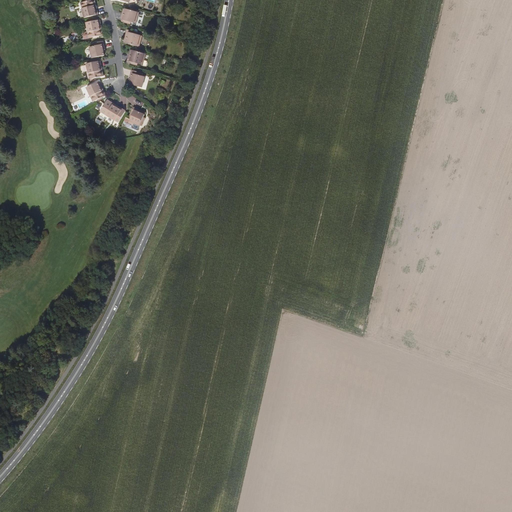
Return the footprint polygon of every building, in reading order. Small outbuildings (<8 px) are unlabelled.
[(94,9),(91,0),(90,0),(80,2),(84,18),(98,15),(96,9),(94,9)] [(120,19),(129,22),(134,23),(136,19),(134,18),(136,12),(125,9),(123,14),(121,13),(120,19)] [(99,26),(101,26),(99,20),(86,23),(89,38),(101,35),(99,26)] [(126,38),(125,43),(135,46),(137,40),(139,40),(140,35),(136,34),(126,31),(124,38),(126,38)] [(102,49),(104,48),(102,41),(92,43),(93,46),(89,47),(92,58),(104,55),(103,52),(102,49)] [(130,55),(128,55),(127,61),(137,64),(141,65),(142,59),(141,59),(142,53),(131,50),(130,55)] [(99,67),(101,67),(100,61),(86,64),(89,79),(101,77),(99,67)] [(131,70),(129,77),(131,77),(130,80),(129,84),(141,87),(144,77),(141,76),(142,73),(131,70)] [(99,88),(101,87),(99,81),(86,87),(93,102),(104,96),(99,88)] [(106,100),(105,101),(118,109),(119,107),(106,100)] [(118,109),(105,101),(99,112),(117,123),(124,111),(119,107),(118,109)] [(135,108),(131,118),(129,123),(133,124),(134,123),(140,125),(144,114),(140,112),(141,110),(135,108)]
